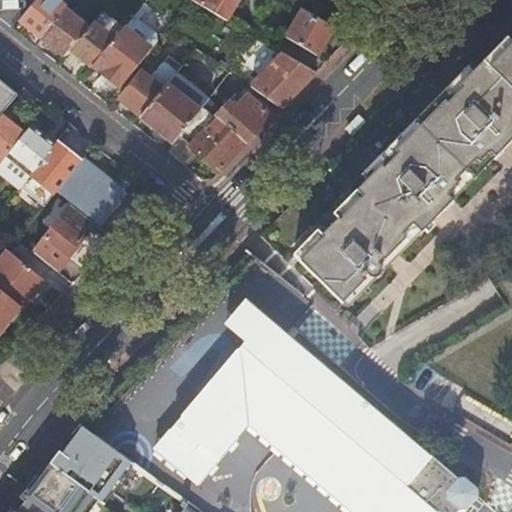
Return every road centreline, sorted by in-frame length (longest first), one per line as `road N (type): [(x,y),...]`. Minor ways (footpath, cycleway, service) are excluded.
road 1 (secondary): [(0,454),(49,380),(417,0)]
road 2 (residential): [(246,262),(408,410),(511,471)]
road 3 (residential): [(177,195),(0,46)]
road 4 (unknown): [(368,374),(477,287),(511,241)]
